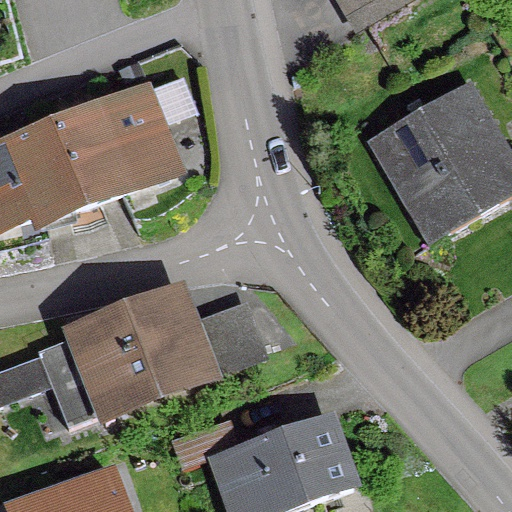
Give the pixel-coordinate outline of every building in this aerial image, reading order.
[(511,176),(462,90),(368,145),(428,249),(511,200),(511,176)] [(173,176),(141,97),(49,134),(81,215),(173,176)] [(0,153),(0,230),(81,215),(49,134),(0,153)] [(76,342),(72,332),(65,334),(69,345),(35,359),(37,363),(63,434),(97,421),(100,430),(110,426),(107,418),(206,380),(178,305),(76,342)] [(324,424),(211,464),(227,511),(298,511),(349,495),(324,424)] [(132,511),(116,463),(60,482),(70,511),(132,511)] [(70,511),(60,482),(5,501),(9,511),(70,511)]
